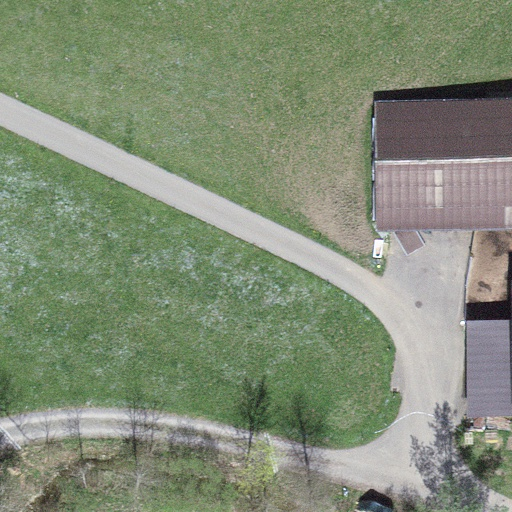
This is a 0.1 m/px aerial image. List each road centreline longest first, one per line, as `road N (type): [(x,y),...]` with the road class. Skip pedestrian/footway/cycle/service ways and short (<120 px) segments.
road 1 (track): [(499,511),(413,481),(421,358),(398,310),(337,269),(0,110)]
road 2 (track): [(413,481),(262,443),(152,426),(85,422),(0,434)]
